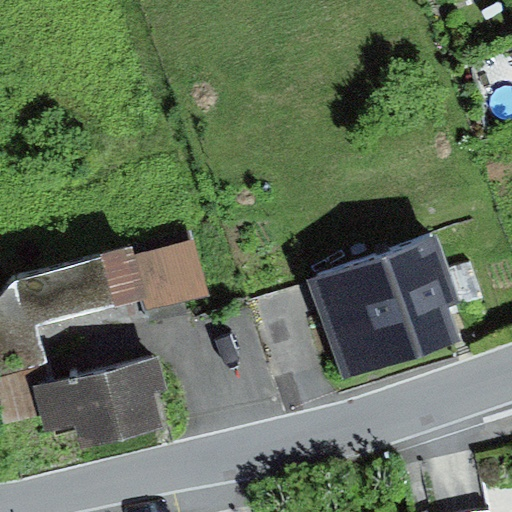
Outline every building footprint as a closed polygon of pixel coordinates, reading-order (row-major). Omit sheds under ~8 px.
[(438,215),(308,259),(344,363),(460,323),(448,287),(461,283),(438,215)] [(196,229),(135,243),(147,290),(148,296),(208,283),(196,229)] [(133,232),(106,239),(120,296),(147,290),(135,243),(133,232)] [(0,277),(0,361),(42,352),(33,317),(120,296),(106,239),(12,262),(0,277)] [(47,367),(34,370),(43,407),(46,417),(74,409),(79,430),(161,409),(152,377),(169,373),(159,338),(47,367)] [(42,352),(0,361),(0,412),(1,416),(43,407),(34,370),(47,367),(42,352)] [(494,511),(490,496),(418,511),(494,511)]
